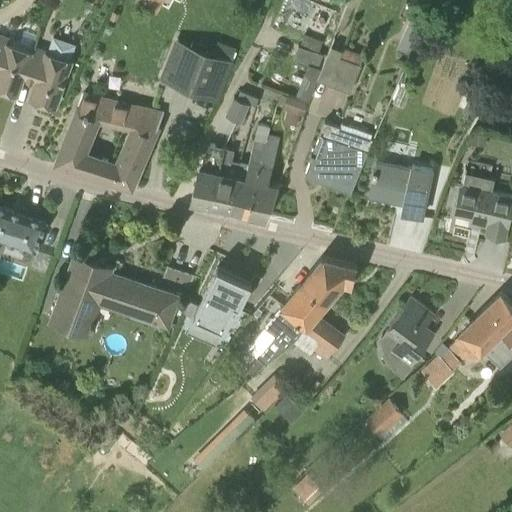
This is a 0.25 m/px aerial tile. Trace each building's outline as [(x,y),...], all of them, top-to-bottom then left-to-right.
[(136,0),(135,2),(156,14),(163,0),(136,0)] [(429,8),(417,3),(410,21),(422,26),(429,8)] [(121,13),(113,10),(110,18),(118,21),(121,13)] [(415,39),(420,28),(409,23),(404,35),(415,39)] [(0,86),(16,92),(32,46),(30,50),(8,42),(10,37),(0,33),(0,86)] [(54,35),(52,47),(74,52),(77,40),(54,35)] [(217,99),(232,59),(175,37),(159,77),(162,79),(177,83),(217,99)] [(317,69),(322,56),(299,45),(293,58),(307,64),(307,65),(317,69)] [(32,46),(16,92),(17,92),(22,77),(36,82),(30,97),(55,105),(71,60),(32,46)] [(337,53),(326,81),(350,91),(361,63),(337,53)] [(309,102),(321,70),(317,69),(307,65),(295,97),(309,102)] [(242,102),(247,92),(241,89),(237,97),(234,96),(226,113),(240,119),(247,104),(242,102)] [(154,134),(162,113),(82,92),(55,161),(95,174),(103,155),(86,149),(96,122),(101,123),(103,118),(131,123),(154,134)] [(247,104),(240,119),(242,120),(249,103),(256,105),(258,96),(247,92),(242,102),(247,104)] [(340,126),(325,120),(306,171),(352,188),(373,138),(370,137),(372,134),(342,122),(340,126)] [(133,187),(154,134),(131,123),(116,161),(103,155),(95,174),(133,187)] [(265,141),(270,125),(258,123),(254,139),(253,139),(248,164),(239,161),(227,208),(248,213),(260,161),(265,141)] [(260,161),(248,213),(267,218),(276,186),(268,184),(280,135),(269,132),(270,125),(265,141),(260,161)] [(487,134),(474,132),(472,142),(485,144),(487,134)] [(222,153),(225,147),(210,143),(198,167),(191,199),(207,203),(216,171),(219,172),(222,153)] [(227,208),(239,161),(232,159),(234,149),(225,147),(222,153),(219,172),(216,171),(207,203),(227,208)] [(412,167),(377,159),(370,192),(405,200),(402,210),(402,209),(401,210),(423,215),(423,214),(432,170),(433,171),(433,170),(412,165),(412,167)] [(492,192),(495,177),(465,170),(463,177),(462,177),(455,212),(481,218),(480,222),(488,224),(487,229),(503,233),(511,196),(492,192)] [(0,237),(35,250),(45,221),(0,204),(0,237)] [(159,288),(130,278),(111,271),(112,267),(75,253),(51,319),(88,332),(99,300),(166,325),(177,296),(186,299),(195,276),(167,266),(159,288)] [(325,299),(315,313),(316,313),(342,281),(351,283),(357,263),(324,254),(301,282),(325,299)] [(4,260),(1,270),(21,277),(25,268),(4,260)] [(252,282),(217,266),(200,302),(193,315),(193,316),(223,330),(235,305),(240,307),(252,282)] [(281,325),(275,333),(290,345),(293,342),(296,338),(313,316),(315,313),(325,299),(301,282),(272,317),(281,325)] [(500,329),(511,317),(511,301),(501,292),(462,331),(463,332),(462,332),(478,348),(500,329)] [(411,363),(429,339),(433,332),(424,325),(433,312),(411,295),(389,324),(390,325),(377,340),(379,343),(382,347),(387,348),(391,349),(411,363)] [(200,302),(190,298),(184,311),(193,315),(200,302)] [(255,313),(258,317),(263,311),(260,308),(255,313)] [(344,337),(315,313),(305,326),(297,337),(296,338),(293,342),(308,354),(312,349),(325,360),(344,337)] [(455,340),(447,347),(459,359),(473,360),(483,350),(500,367),(511,355),(511,317),(500,329),(478,348),(462,332),(455,340)] [(290,345),(275,333),(268,328),(250,351),(266,364),(289,346),(290,345)] [(440,355),(447,347),(442,342),(436,351),(438,353),(440,355)] [(453,369),(440,355),(438,353),(421,370),(425,374),(432,382),(437,387),(455,371),(453,369)] [(264,409),(287,387),(273,374),(251,395),(264,409)] [(282,412),(292,421),(304,409),(294,399),(286,393),(275,405),(282,412)] [(380,433),(402,413),(389,398),(366,418),(380,433)] [(242,432),(255,419),(244,408),(231,421),(242,432)] [(511,422),(503,432),(511,441),(511,422)] [(204,469),(223,451),(213,439),(208,444),(209,445),(194,458),(204,469)] [(307,503),(321,490),(308,474),(293,488),(307,503)]
